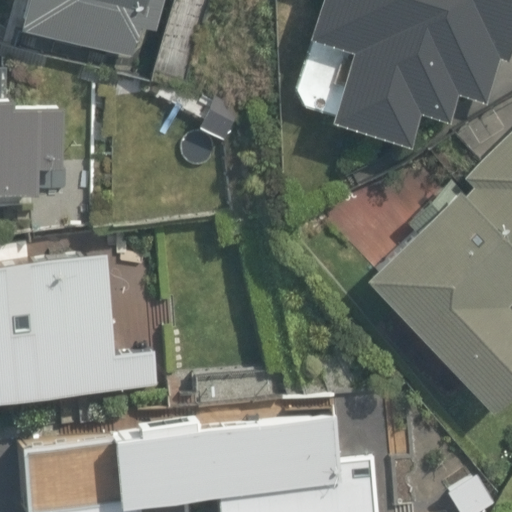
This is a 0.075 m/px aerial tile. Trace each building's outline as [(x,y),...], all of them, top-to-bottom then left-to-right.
[(28,0),(31,0),(22,31),(147,66),(164,0),(28,0)] [(511,0),(331,0),(293,107),(420,153),(435,114),(465,125),(498,32),(511,37),(511,0)] [(0,198),(61,197),(58,106),(0,107),(0,198)] [(481,187),(377,285),(502,417),(511,407),(511,114),(460,164),(481,187)] [(109,238),(0,246),(0,406),(161,394),(157,337),(117,340),(109,238)] [(338,406),(25,442),(32,511),(184,511),(223,508),(223,511),(390,511),(383,449),(344,454),(338,406)] [(479,464),(442,483),(456,511),(488,511),(501,506),(479,464)]
